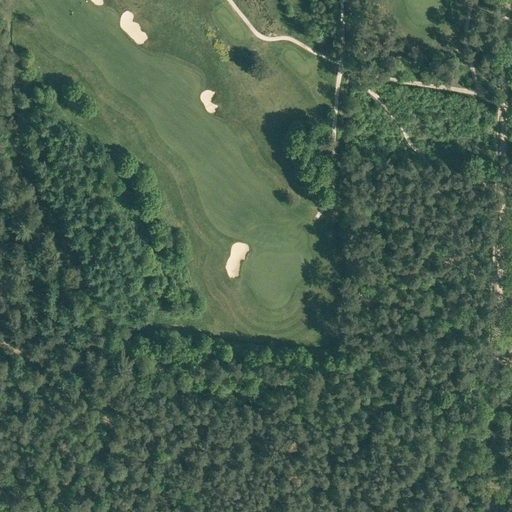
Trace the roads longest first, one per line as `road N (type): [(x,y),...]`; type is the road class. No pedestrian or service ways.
road 1 (track): [(496,398),(21,351)]
road 2 (track): [(496,398),(511,0)]
